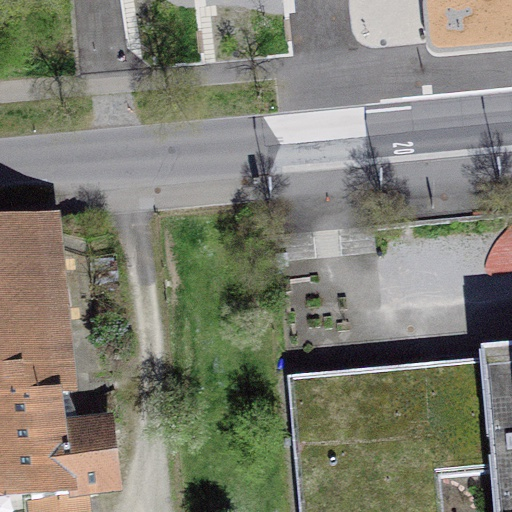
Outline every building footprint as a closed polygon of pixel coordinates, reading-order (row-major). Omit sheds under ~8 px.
[(511,0),(422,0),(423,2),(426,43),(428,47),(431,50),(434,52),(438,53),(511,45),(511,0)] [(76,391),(58,218),(0,223),(0,503),(28,500),(68,496),(69,501),(92,499),(124,495),(116,416),(64,421),(61,393),(76,391)] [(511,511),(511,355),(475,359),(487,473),(490,511),(511,511)] [(296,511),(443,511),(440,478),(487,473),(475,359),(283,378),(296,511)] [(28,500),(28,511),(93,511),(92,499),(69,501),(68,496),(28,500)]
